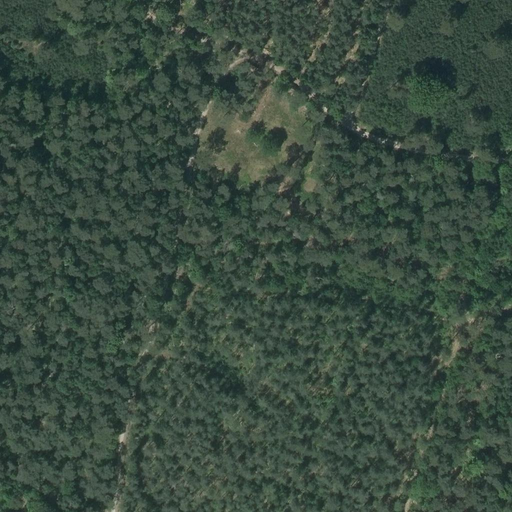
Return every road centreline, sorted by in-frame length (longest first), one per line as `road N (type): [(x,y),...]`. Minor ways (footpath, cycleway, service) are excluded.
road 1 (track): [(216,77),(131,398),(111,511)]
road 2 (track): [(129,0),(185,33),(245,52),(347,121)]
